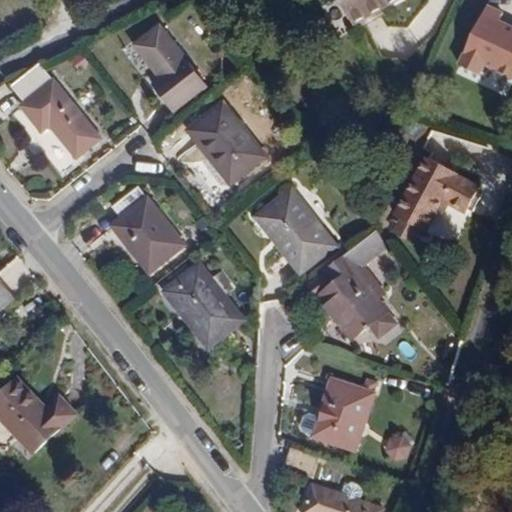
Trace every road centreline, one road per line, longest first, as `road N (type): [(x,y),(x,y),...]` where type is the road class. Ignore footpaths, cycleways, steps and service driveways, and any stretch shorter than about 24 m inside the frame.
road 1 (residential): [(243,511),(0,198)]
road 2 (residential): [(425,511),(511,233)]
